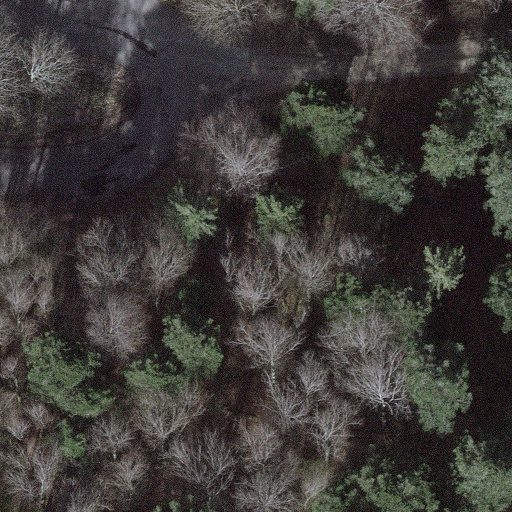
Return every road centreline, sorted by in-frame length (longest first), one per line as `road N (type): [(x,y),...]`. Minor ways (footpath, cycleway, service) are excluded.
road 1 (unclassified): [(0,166),(80,168),(126,156),(159,132),(172,97),(161,54),(119,18),(44,6),(0,10)]
road 2 (track): [(511,49),(171,76)]
